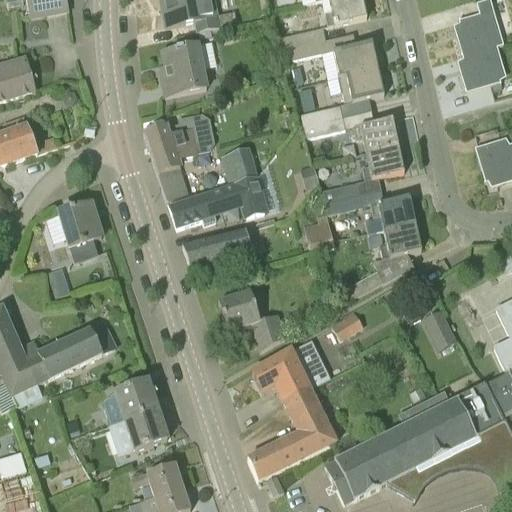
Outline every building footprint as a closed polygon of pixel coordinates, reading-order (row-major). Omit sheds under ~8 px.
[(68,15),(65,0),(26,0),(30,22),(68,15)] [(193,5),(192,0),(161,0),(162,5),(160,6),(165,32),(194,26),(197,37),(237,29),(234,16),(218,20),(214,0),(193,5)] [(322,5),(327,31),(366,23),(361,0),(341,0),(328,3),(322,5)] [(464,42),(457,45),(462,60),(502,47),(498,34),(489,4),(476,8),(479,18),(458,25),(464,42)] [(283,54),(326,44),(323,32),(281,42),(283,54)] [(212,41),(210,35),(198,37),(199,43),(212,41)] [(179,47),(180,54),(195,51),(194,44),(179,47)] [(328,56),(326,44),(283,54),(286,66),(328,56)] [(338,82),(377,73),(371,47),(332,55),(338,82)] [(468,78),(461,80),(466,97),(500,87),(496,72),(502,70),(496,51),(503,49),(502,47),(462,60),(463,63),(467,74),(468,78)] [(164,101),(206,94),(197,50),(195,51),(180,54),(162,57),(166,82),(161,83),(164,101)] [(0,106),(34,97),(25,66),(0,73),(0,106)] [(383,100),(377,73),(338,82),(344,109),(383,100)] [(301,79),(293,81),(295,88),(303,86),(301,79)] [(300,120),(303,131),(343,122),(340,110),(300,120)] [(215,149),(210,124),(202,119),(177,124),(178,129),(177,129),(176,128),(169,130),(143,139),(157,180),(162,194),(182,187),(177,173),(179,172),(177,164),(196,160),(196,159),(210,157),(215,149)] [(343,122),(303,131),(306,144),(345,134),(343,122)] [(362,144),(365,158),(398,151),(392,124),(352,133),(355,145),(362,144)] [(86,129),(84,138),(93,140),(95,131),(86,129)] [(0,171),(38,159),(35,152),(29,132),(0,142),(0,171)] [(35,152),(38,159),(57,153),(54,142),(44,145),(45,149),(35,152)] [(511,185),(511,154),(510,148),(496,153),(494,147),(474,152),(485,187),(503,181),(505,188),(511,185)] [(398,151),(365,158),(368,172),(361,174),(364,186),(404,178),(398,151)] [(258,183),(258,182),(249,153),(221,161),(231,191),(258,183)] [(324,159),(312,162),(313,168),(325,165),(324,159)] [(305,194),(319,190),(313,169),(299,173),(305,194)] [(231,191),(169,212),(176,233),(177,235),(202,226),(203,230),(215,225),(214,222),(241,214),(245,225),(268,219),(258,183),(231,191)] [(187,201),(182,187),(162,194),(166,208),(187,201)] [(321,196),(323,208),(364,199),(361,187),(321,196)] [(366,211),(364,199),(323,208),(326,218),(326,220),(327,220),(366,211)] [(380,221),(383,235),(415,228),(409,201),(370,210),(373,223),(380,221)] [(69,252),(93,244),(102,242),(91,208),(58,218),(69,252)] [(336,254),(327,220),(326,220),(326,218),(316,220),(318,227),(303,231),(310,260),(336,254)] [(421,255),(415,228),(383,235),(386,249),(379,251),(382,264),(421,255)] [(270,238),(268,231),(246,238),(245,236),(182,252),(189,274),(265,253),(262,241),(270,238)] [(93,244),(69,252),(73,266),(97,258),(93,244)] [(511,260),(510,257),(500,263),(506,275),(511,271),(511,260)] [(347,306),(383,287),(377,276),(341,295),(347,306)] [(66,288),(51,293),(55,303),(70,298),(66,288)] [(259,326),(250,296),(218,307),(227,337),(251,330),(260,357),(284,343),(277,320),(259,326)] [(511,304),(496,312),(511,342),(495,351),(508,377),(494,384),(484,390),(508,438),(511,435),(511,416),(505,401),(511,397),(511,304)] [(17,412),(12,400),(36,389),(25,354),(13,334),(2,314),(0,315),(0,377),(6,389),(6,390),(0,392),(0,418),(0,419),(17,412)] [(441,315),(421,325),(437,356),(456,346),(441,315)] [(340,346),(363,332),(354,318),(331,331),(340,346)] [(34,349),(25,354),(36,389),(115,353),(104,329),(41,361),(34,349)] [(289,356),(251,377),(263,398),(275,391),(283,406),(284,406),(308,393),(289,356)] [(117,395),(103,406),(110,430),(126,425),(157,415),(147,385),(117,395)] [(412,508),(414,508),(416,503),(417,500),(419,496),(422,493),(424,491),(427,487),(432,484),(437,481),(439,480),(445,477),(449,475),(454,474),(459,473),(461,473),(466,472),(469,473),(474,473),(476,474),(480,475),(484,476),(486,477),(489,479),(490,481),(492,482),(494,486),(495,488),(496,490),(498,494),(511,487),(511,446),(510,443),(508,438),(484,390),(458,403),(457,402),(448,406),(443,397),(428,404),(419,409),(415,411),(398,420),(403,429),(357,453),(355,448),(335,458),(337,463),(334,464),(334,465),(324,470),(343,509),(353,504),(354,505),(357,504),(357,503),(366,499),(379,493),(379,492),(381,492),(386,489),(413,504),(412,508)] [(421,391),(408,397),(414,408),(426,401),(421,391)] [(257,486),(335,447),(308,393),(284,406),(301,437),(247,464),(257,486)] [(167,445),(157,415),(126,425),(110,430),(108,431),(118,460),(136,454),(136,455),(167,445)] [(69,440),(80,436),(76,422),(64,426),(69,440)] [(18,457),(0,462),(0,480),(23,474),(18,457)] [(153,502),(182,492),(175,469),(130,483),(134,494),(149,489),(153,502)] [(274,502),(283,497),(275,481),(266,486),(274,502)] [(188,511),(182,492),(153,502),(144,504),(144,505),(139,507),(140,511),(188,511)]
